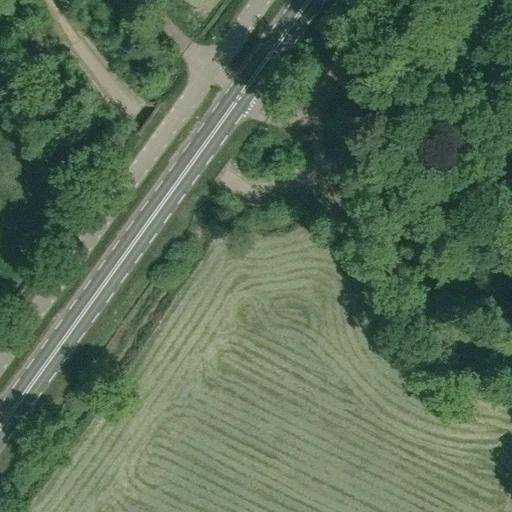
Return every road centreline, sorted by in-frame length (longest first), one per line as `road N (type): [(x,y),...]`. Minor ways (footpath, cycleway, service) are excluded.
road 1 (primary): [(0,425),(237,95)]
road 2 (unclassified): [(0,360),(210,72)]
road 3 (track): [(415,0),(317,103),(319,170)]
